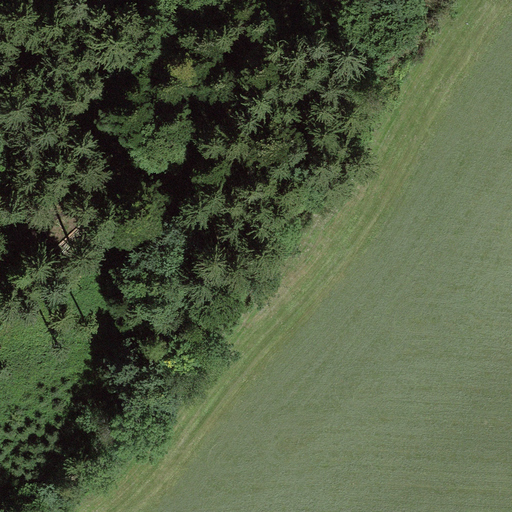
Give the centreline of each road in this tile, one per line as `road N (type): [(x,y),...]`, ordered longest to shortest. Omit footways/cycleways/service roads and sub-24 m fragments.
road 1 (track): [(0,230),(109,39),(87,0)]
road 2 (track): [(109,39),(228,0)]
